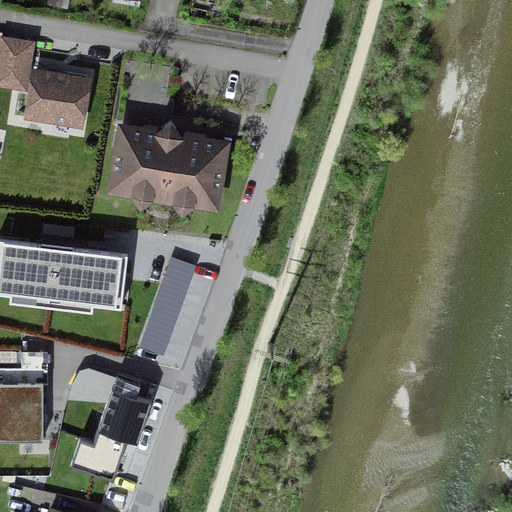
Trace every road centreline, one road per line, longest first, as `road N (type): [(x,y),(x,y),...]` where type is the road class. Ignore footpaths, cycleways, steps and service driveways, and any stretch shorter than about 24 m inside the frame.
road 1 (residential): [(321,0),(148,511)]
road 2 (track): [(374,0),(283,286)]
road 3 (track): [(283,286),(211,511)]
